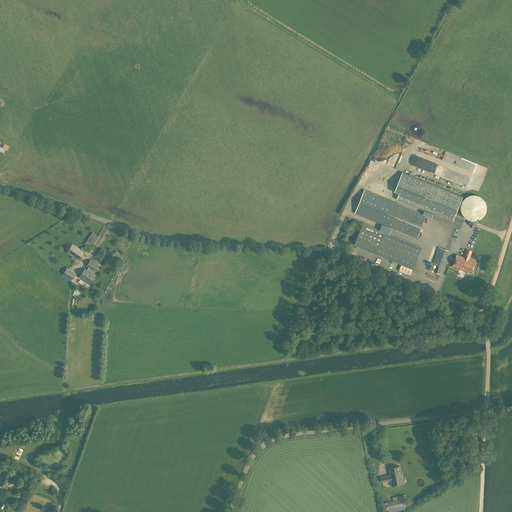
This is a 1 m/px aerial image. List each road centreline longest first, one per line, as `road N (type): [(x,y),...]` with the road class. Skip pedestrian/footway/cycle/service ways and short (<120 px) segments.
road 1 (unclassified): [(486,410),(484,313),(330,250),(167,240),(0,185)]
road 2 (unclassified): [(229,511),(257,450),(278,437),(486,410)]
